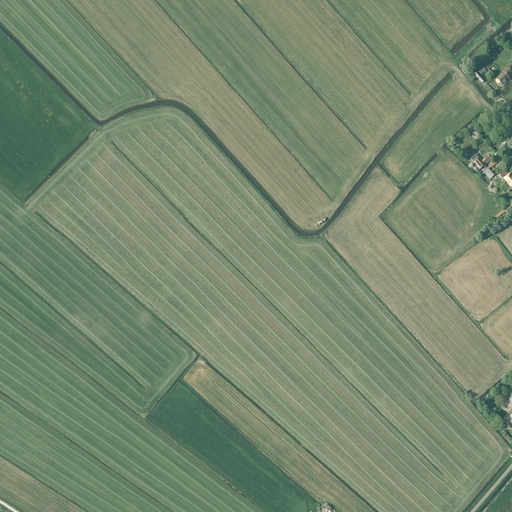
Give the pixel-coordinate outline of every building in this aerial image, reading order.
[(507,77),(511,73),(507,68),(502,73),(503,73),(496,80),(501,86),(508,79),(507,77)] [(474,76),(481,84),(484,81),(477,73),(474,76)] [(480,135),(474,127),(471,130),(473,132),(471,134),(473,136),(475,135),(477,138),(480,135)] [(470,159),(478,168),(475,170),(477,172),(487,164),(486,163),(490,159),(488,156),(483,160),(481,162),(475,155),(470,159)] [(496,159),(489,164),(492,167),(492,168),(498,162),(496,159)] [(489,164),(480,172),(483,175),(485,173),(492,167),(489,164)] [(497,174),(492,168),(492,167),(485,173),(490,179),(497,174)] [(511,187),(511,186),(511,175),(510,173),(508,175),(507,173),(504,170),(499,175),(502,178),(504,175),(506,177),(504,178),(511,187)]
